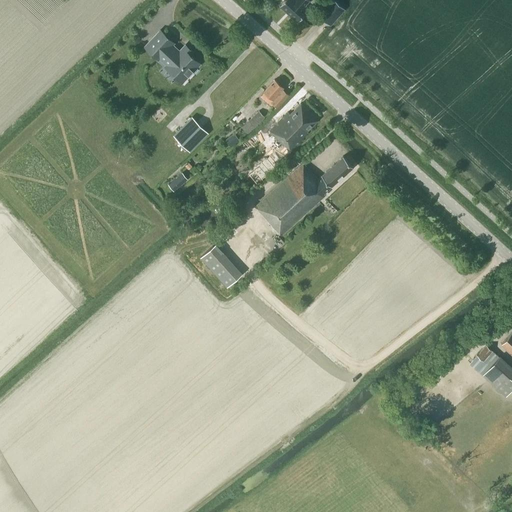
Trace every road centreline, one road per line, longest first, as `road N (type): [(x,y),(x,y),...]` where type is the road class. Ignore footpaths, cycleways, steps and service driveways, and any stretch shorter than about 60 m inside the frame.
road 1 (secondary): [(511,260),(221,0)]
road 2 (track): [(506,255),(363,364),(264,290),(238,240)]
